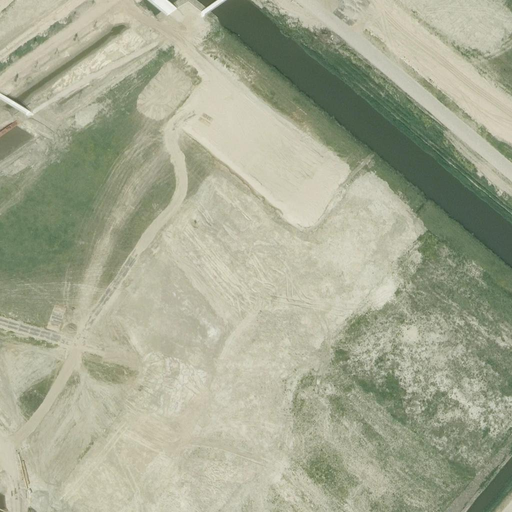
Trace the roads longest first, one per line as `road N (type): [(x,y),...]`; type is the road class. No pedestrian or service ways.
road 1 (residential): [(311,511),(380,438),(488,271)]
road 2 (residential): [(0,226),(107,379),(30,436)]
road 3 (track): [(511,175),(359,49),(349,0)]
road 4 (residential): [(305,124),(488,271)]
road 5 (residential): [(166,109),(224,56),(305,124)]
road 6 (residential): [(43,197),(107,245),(164,305)]
road 7 (residential): [(43,197),(166,109)]
